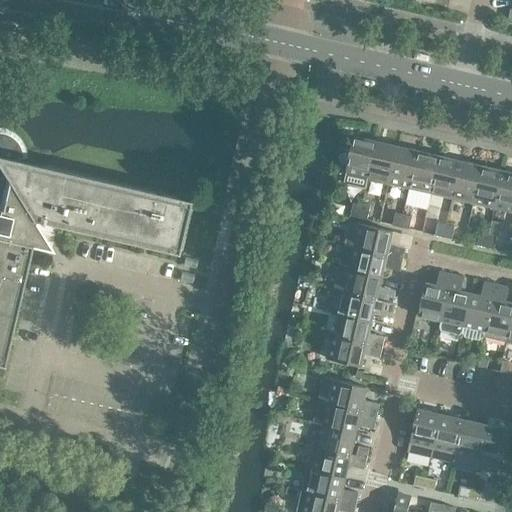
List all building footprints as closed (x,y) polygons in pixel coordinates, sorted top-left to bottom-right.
[(175,254),(188,201),(160,194),(159,199),(155,198),(153,192),(43,167),(39,187),(20,183),(13,172),(15,169),(16,166),(17,163),(17,160),(22,159),(22,156),(22,154),(21,152),(21,150),(20,148),(19,145),(16,142),(15,140),(13,138),(11,137),(9,135),(6,134),(4,133),(0,132),(0,185),(3,189),(0,201),(0,365),(1,366),(29,245),(27,245),(29,239),(30,240),(31,239),(32,239),(33,238),(34,237),(34,236),(34,235),(34,234),(34,233),(33,232),(32,231),(31,230),(33,221),(175,254)] [(365,188),(368,179),(376,141),(354,136),(343,183),(365,188)] [(389,184),(397,146),(376,141),(368,179),(389,184)] [(410,188),(418,151),(397,146),(389,184),(410,188)] [(431,193),(440,156),(418,151),(410,188),(431,193)] [(452,198),(461,161),(440,156),(431,193),(452,198)] [(473,203),(482,166),(461,161),(452,198),(473,203)] [(494,208),(503,171),(482,166),(473,203),(494,208)] [(511,212),(511,172),(503,171),(494,208),(511,212)] [(359,217),(362,205),(353,203),(350,216),(359,217)] [(370,207),(362,205),(359,217),(367,219),(370,207)] [(401,227),(404,215),(395,213),(392,225),(401,227)] [(412,217),(404,215),(401,227),(409,229),(412,217)] [(390,244),(393,232),(350,222),(345,245),(403,259),(406,248),(390,244)] [(443,237),(446,225),(438,223),(435,235),(443,237)] [(455,227),(446,225),(443,237),(452,239),(455,227)] [(485,247),(488,234),(480,233),(477,245),(485,247)] [(497,236),(488,234),(485,247),(494,249),(497,236)] [(401,269),(403,259),(345,245),(340,267),(382,277),(385,265),(401,269)] [(380,289),(382,277),(340,267),(334,289),(393,303),(395,292),(380,289)] [(441,321),(452,274),(440,271),(437,285),(426,283),(418,316),(441,321)] [(462,332),(471,293),(461,291),(465,277),(452,274),(441,321),(440,327),(443,332),(457,336),(462,332)] [(484,337),(497,285),(484,282),(481,295),(471,293),(462,332),(465,338),(478,340),(483,337),(484,337)] [(507,342),(511,318),(511,302),(506,301),(509,288),(497,285),(484,337),(507,342)] [(390,313),(393,303),(334,289),(329,312),(339,314),(372,322),(375,310),(390,313)] [(369,333),(372,322),(339,314),(334,336),(383,347),(385,337),(369,333)] [(380,358),(383,347),(334,336),(328,359),(361,367),(364,354),(380,358)] [(481,356),(479,367),(487,368),(489,358),(481,356)] [(511,361),(503,360),(500,372),(511,375),(511,368),(511,361)] [(324,378),(319,401),(377,414),(380,404),(364,400),(367,388),(324,378)] [(375,425),(377,414),(319,401),(314,423),(323,425),(356,433),(359,421),(375,425)] [(431,457),(441,414),(418,409),(408,452),(431,457)] [(453,462),(463,419),(441,414),(431,457),(453,462)] [(475,467),(485,424),(463,419),(453,462),(475,467)] [(509,430),(485,424),(475,467),(499,473),(509,430)] [(351,455),(356,433),(323,425),(318,447),(351,455)] [(359,446),(356,456),(367,459),(369,449),(359,446)] [(364,469),(367,459),(356,456),(351,455),(318,447),(313,468),(313,470),(346,477),(349,465),(364,469)] [(343,489),(346,477),(313,470),(313,468),(307,467),(302,490),(357,503),(359,493),(343,489)] [(424,488),(426,478),(416,475),(413,486),(424,488)] [(437,480),(426,478),(424,488),(434,491),(437,480)] [(468,498),(471,488),(460,486),(458,496),(468,498)] [(479,501),(481,490),(471,488),(468,498),(479,501)] [(347,511),(354,511),(357,503),(302,490),(296,511),(338,511),(339,510),(347,511)] [(496,494),(481,490),(479,501),(494,504),(496,494)] [(411,511),(408,511),(411,497),(398,494),(393,511),(411,511)] [(265,501),(263,511),(265,511),(277,511),(279,505),(265,501)] [(441,511),(443,505),(431,502),(428,511),(441,511)]
